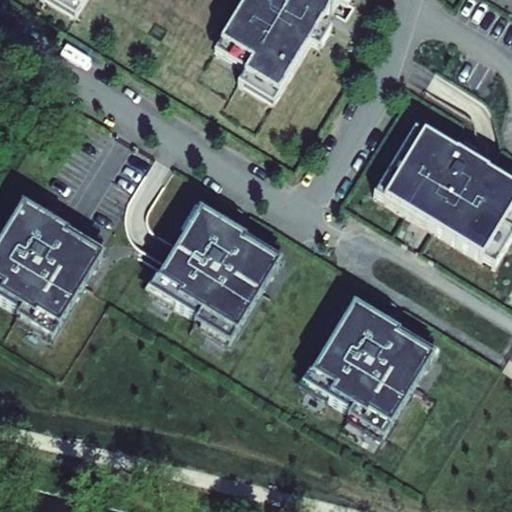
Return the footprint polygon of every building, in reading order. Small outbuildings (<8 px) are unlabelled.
[(37,0),(35,5),(70,26),(86,0),(37,0)] [(342,0),(250,0),(213,60),(243,77),(234,91),(269,114),(327,24),(334,13),(342,0)] [(469,165),(425,138),(385,206),(407,219),(421,227),(433,234),(484,264),(511,214),(511,191),(489,177),(478,170),(469,165)] [(21,207),(0,241),(0,306),(58,346),(108,261),(104,259),(31,213),(21,207)] [(165,271),(147,298),(232,346),(286,267),(201,216),(180,248),(165,271)] [(353,313),(306,391),(388,445),(443,362),(353,313)]
